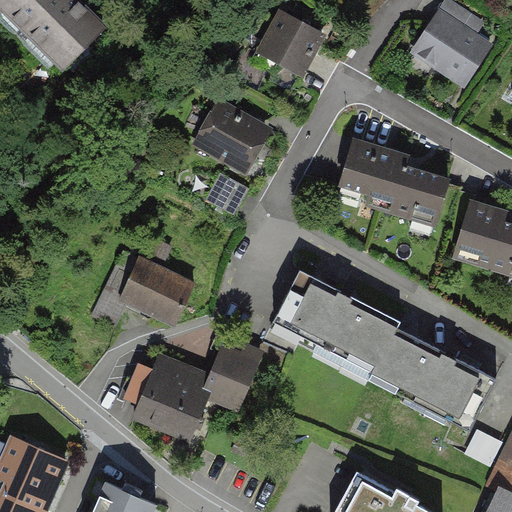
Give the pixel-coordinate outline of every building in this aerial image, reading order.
[(75,0),(0,0),(0,14),(57,75),(105,31),(75,0)] [(307,78),(330,29),(280,5),(256,53),(307,78)] [(497,50),(440,12),(412,55),(469,93),(497,50)] [(199,144),(249,174),(276,129),(226,99),(199,144)] [(353,136),(337,191),(441,221),(457,167),(353,136)] [(222,172),(210,200),(241,214),(253,185),(222,172)] [(511,216),(470,205),(454,264),(511,279),(511,216)] [(138,257),(121,293),(176,319),(193,283),(138,257)] [(376,367),(400,317),(300,269),(276,319),(376,367)] [(488,373),(397,329),(373,377),(464,421),(488,373)] [(156,360),(133,419),(193,442),(215,383),(156,360)] [(490,463),(502,439),(481,428),(469,452),(490,463)] [(0,461),(0,511),(48,511),(70,462),(12,436),(1,462),(0,461)] [(511,484),(511,439),(494,476),(511,484)] [(423,511),(360,480),(343,511),(423,511)] [(155,511),(158,506),(106,483),(93,511),(155,511)] [(511,511),(511,495),(498,490),(488,511),(511,511)]
